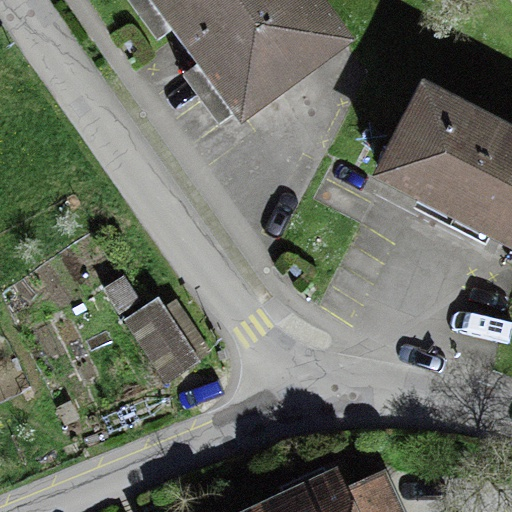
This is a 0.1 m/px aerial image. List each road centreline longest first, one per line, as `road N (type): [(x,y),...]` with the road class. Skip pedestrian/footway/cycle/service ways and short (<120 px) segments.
road 1 (residential): [(307,396),(22,0)]
road 2 (residential): [(307,396),(31,511)]
road 3 (residential): [(511,420),(393,396),(307,396)]
